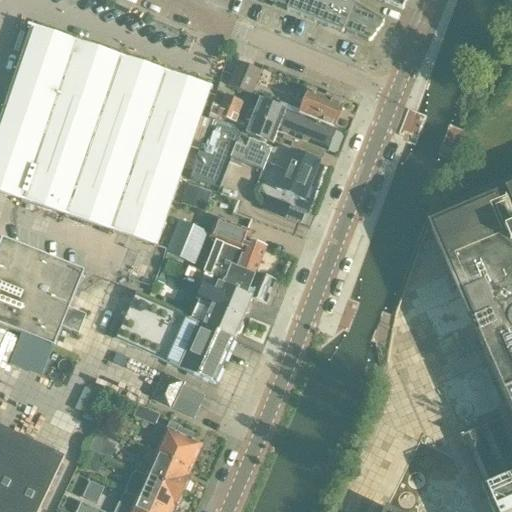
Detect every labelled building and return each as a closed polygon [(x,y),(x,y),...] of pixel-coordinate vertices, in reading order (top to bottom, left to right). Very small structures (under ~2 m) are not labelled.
[(261,0),(286,10),(289,0),(261,0)] [(289,0),(286,10),(285,12),(341,34),(341,32),(367,43),(382,23),(352,5),(354,0),(289,0)] [(371,0),(401,11),(404,0),(371,0)] [(210,90),(27,28),(26,29),(29,30),(0,114),(0,196),(155,250),(210,90)] [(227,88),(250,97),(260,73),(237,64),(227,88)] [(307,92),(297,116),(333,130),(342,106),(307,92)] [(242,104),(225,98),(221,109),(237,116),(242,104)] [(276,134),(285,111),(258,101),(254,111),(249,108),(244,121),(249,124),(251,119),(273,127),(270,136),(275,138),(276,134)] [(221,109),(212,106),(207,121),(215,124),(217,119),(234,125),(237,116),(221,109)] [(324,153),(333,130),(297,116),(285,111),(276,134),(324,153)] [(251,119),(249,124),(245,136),(272,146),(275,138),(270,136),(273,127),(251,119)] [(215,124),(207,121),(189,181),(217,191),(230,161),(238,139),(232,129),(215,124)] [(266,160),(270,151),(238,139),(230,161),(262,173),(266,160)] [(280,150),(270,151),(266,160),(284,167),(275,191),(303,202),(304,199),(307,200),(311,191),(308,190),(317,166),(280,150)] [(189,184),(183,202),(207,210),(213,192),(189,184)] [(511,511),(511,188),(504,192),(511,210),(511,247),(493,205),(430,232),(462,306),(474,333),(511,421),(511,425),(463,446),(488,502),(487,502),(491,511),(511,511)] [(283,219),(284,216),(288,207),(265,197),(260,210),(283,219)] [(288,216),(303,223),(308,211),(292,205),(288,216)] [(213,241),(214,242),(240,253),(234,268),(254,275),(264,248),(246,241),(250,232),(215,218),(208,235),(214,238),(213,241)] [(192,263),(199,247),(203,237),(182,229),(172,255),(192,263)] [(0,327),(53,348),(60,331),(77,338),(84,318),(67,311),(82,274),(1,241),(0,243),(0,327)] [(240,253),(214,242),(199,281),(207,285),(206,287),(247,305),(249,299),(264,305),(272,283),(234,268),(240,253)] [(239,324),(247,305),(206,287),(191,322),(231,341),(234,334),(238,336),(242,327),(239,324)] [(231,341),(191,322),(133,297),(122,322),(117,320),(113,331),(117,333),(112,343),(212,385),(231,341)] [(124,396),(148,404),(157,378),(132,370),(124,396)] [(162,379),(152,401),(166,408),(176,385),(162,379)] [(180,387),(175,398),(197,408),(202,397),(180,387)] [(92,414),(99,393),(85,388),(78,409),(92,414)] [(197,408),(175,398),(170,410),(192,419),(197,408)] [(156,417),(135,407),(130,418),(151,428),(156,417)] [(166,424),(153,454),(188,470),(199,446),(185,440),(187,435),(177,430),(177,429),(166,424)] [(0,511),(37,511),(63,459),(0,428),(0,511)] [(95,435),(88,451),(104,459),(99,456),(106,440),(95,435)] [(96,476),(104,459),(88,451),(80,468),(96,476)] [(184,478),(188,470),(153,454),(152,456),(145,452),(140,462),(148,465),(143,477),(181,494),(180,493),(181,490),(184,491),(187,483),(185,482),(186,479),(184,478)] [(181,495),(181,494),(143,477),(133,499),(162,511),(169,511),(171,507),(173,508),(178,498),(180,498),(181,495)] [(162,511),(133,499),(127,511),(162,511)]
